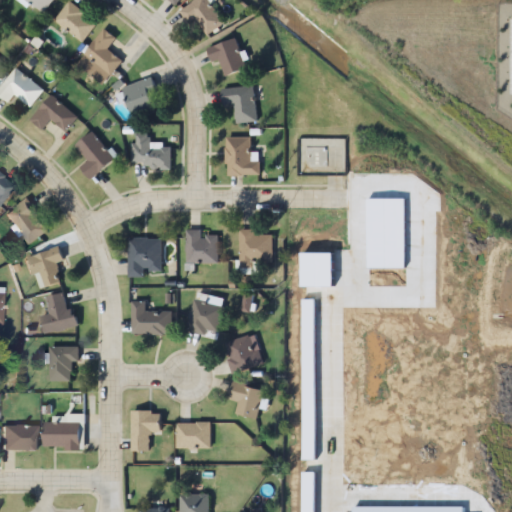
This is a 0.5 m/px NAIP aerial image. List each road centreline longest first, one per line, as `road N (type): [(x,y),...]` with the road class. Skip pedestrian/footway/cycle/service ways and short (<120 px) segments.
road 1 (residential): [(0,130),(76,199),(98,241),(109,299),(109,511)]
road 2 (residential): [(90,222),(168,198),(339,198)]
road 3 (residential): [(118,0),(170,47),(186,75),(192,197)]
